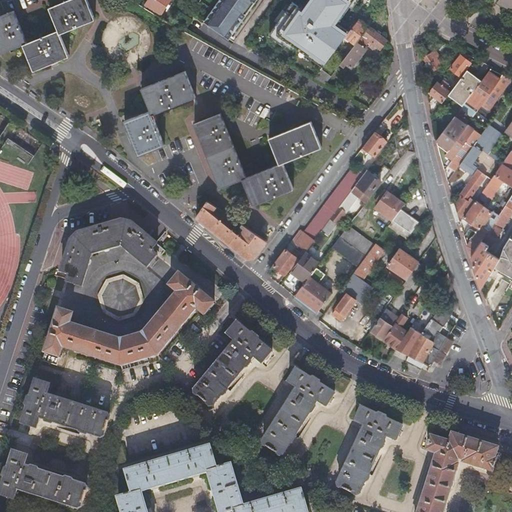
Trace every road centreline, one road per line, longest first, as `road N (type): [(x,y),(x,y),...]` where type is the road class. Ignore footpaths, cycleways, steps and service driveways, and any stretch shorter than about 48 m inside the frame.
road 1 (secondary): [(249,280),(337,354),(499,419)]
road 2 (residential): [(410,82),(443,221),(488,342)]
road 3 (residential): [(410,82),(356,137),(249,280)]
road 4 (residential): [(0,378),(50,216)]
road 5 (residential): [(150,173),(193,153),(207,189),(169,216)]
